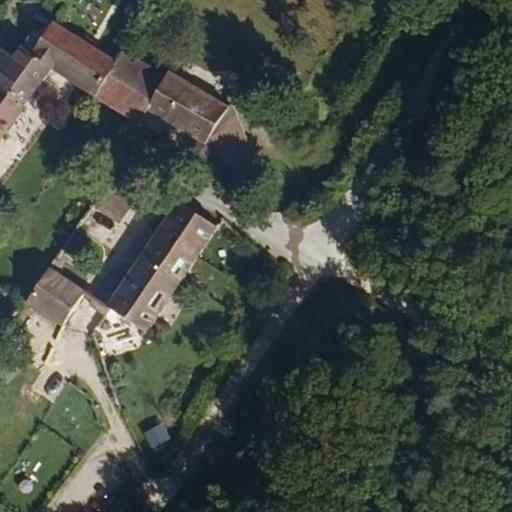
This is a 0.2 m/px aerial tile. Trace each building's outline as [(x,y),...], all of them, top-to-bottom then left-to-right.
[(124,66),(59,21),(41,45),(66,62),(108,89),(124,66)] [(0,151),(66,62),(41,45),(27,36),(19,48),(7,40),(0,50),(0,58),(6,62),(0,71),(0,151)] [(236,111),(177,77),(174,83),(131,55),(124,66),(108,89),(151,118),(158,108),(210,139),(200,155),(217,166),(239,154),(225,132),(236,111)] [(239,108),(236,111),(225,132),(239,154),(256,184),(278,173),(239,108)] [(146,198),(123,179),(106,200),(128,220),(146,198)] [(152,328),(227,220),(189,195),(137,269),(129,264),(114,285),(121,291),(113,303),(152,328)] [(74,320),(95,290),(53,262),(33,292),(74,320)] [(0,366),(6,370),(20,349),(7,339),(0,348),(0,366)]
